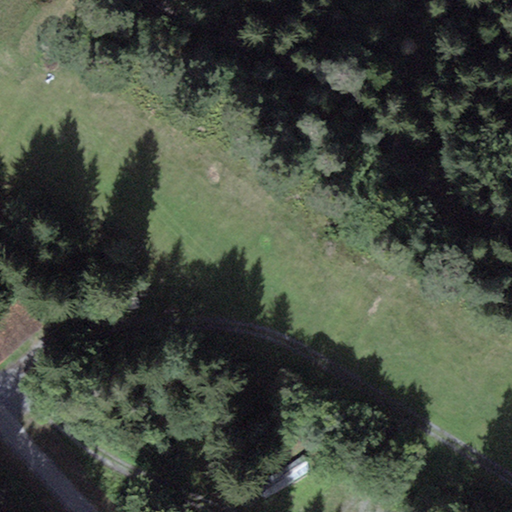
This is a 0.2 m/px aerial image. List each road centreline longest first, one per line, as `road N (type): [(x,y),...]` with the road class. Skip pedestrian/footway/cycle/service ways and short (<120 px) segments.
road 1 (track): [(0,401),(44,361),(94,334),(159,323),(228,326),(283,340),(511,483)]
road 2 (unclassified): [(0,420),(84,511)]
